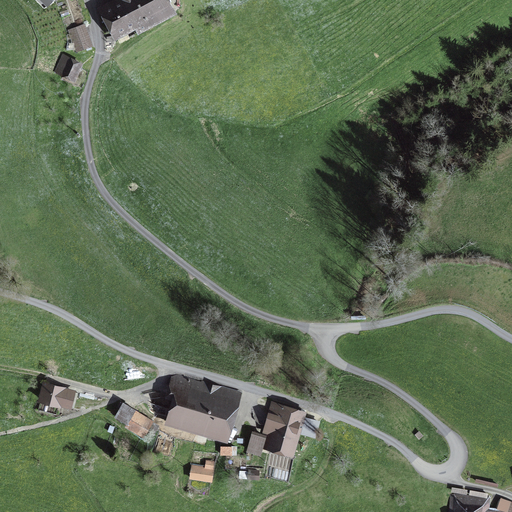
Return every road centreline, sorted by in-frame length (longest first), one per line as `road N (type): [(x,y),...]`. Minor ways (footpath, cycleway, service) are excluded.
road 1 (unclassified): [(0,291),(61,312),(149,359),(371,429),(437,473),(455,465),(455,441),(397,390),(336,361),(328,335),(449,309),(511,340)]
road 2 (track): [(91,0),(98,55),(84,117),(103,190),(141,230),(241,304),(328,335)]
road 3 (track): [(0,366),(118,394),(153,384),(169,365)]
road 4 (track): [(329,412),(330,449),(320,472),(259,511)]
